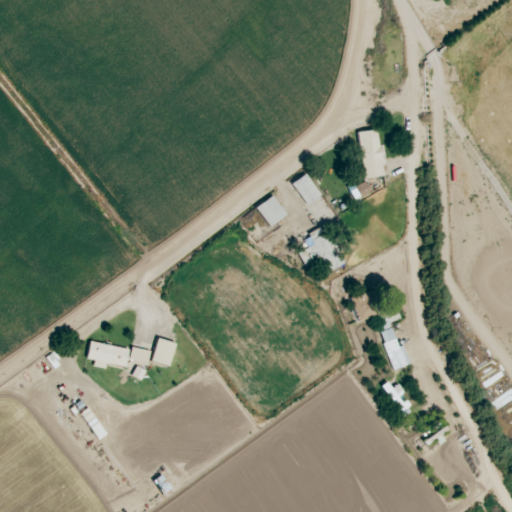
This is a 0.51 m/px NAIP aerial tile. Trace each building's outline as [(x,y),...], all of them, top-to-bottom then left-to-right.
[(376,130),(356,133),(361,179),(381,177),(376,130)] [(289,185),(305,206),(319,196),(304,175),(289,185)] [(369,192),(364,183),(348,191),(353,200),(369,192)] [(253,210),(268,228),(285,215),(270,197),(253,210)] [(296,254),(303,268),(321,260),(326,272),(342,265),(325,227),(301,238),(306,249),(296,254)] [(355,321),(375,317),(370,293),(350,297),(355,321)] [(408,366),(402,346),(396,348),(388,323),(398,320),(396,312),(374,319),(391,371),(408,366)] [(150,363),(169,367),(173,344),(154,340),(150,363)] [(127,351),(88,342),(84,360),(123,369),(127,351)] [(403,393),(396,385),(390,390),(384,383),(378,388),(403,417),(408,412),(397,398),(403,393)] [(98,441),(105,435),(91,417),(84,422),(98,441)]
